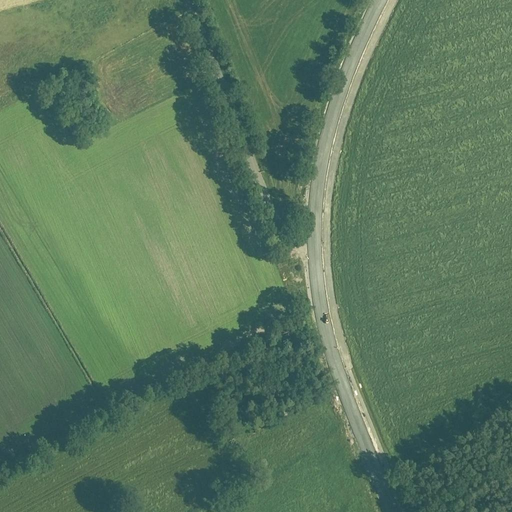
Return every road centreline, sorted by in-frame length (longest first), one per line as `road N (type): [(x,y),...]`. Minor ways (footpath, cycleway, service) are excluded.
road 1 (tertiary): [(392,511),(327,350),(312,295),(309,239)]
road 2 (residential): [(189,0),(265,195),(309,239)]
road 3 (tertiary): [(309,239),(316,170),(340,86),(379,0)]
